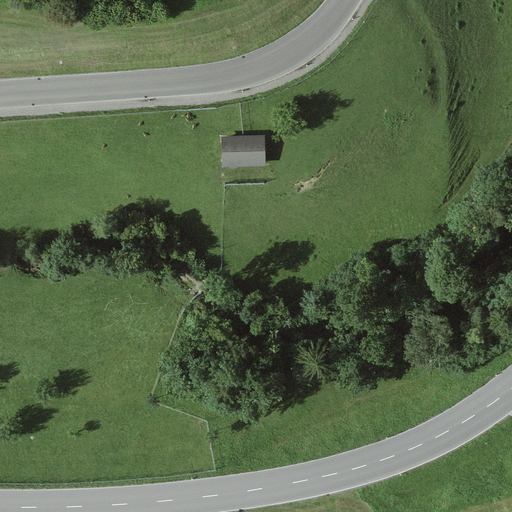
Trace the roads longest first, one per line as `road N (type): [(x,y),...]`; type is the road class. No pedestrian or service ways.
road 1 (tertiary): [(0,508),(161,501),(300,482),(415,447),(511,391)]
road 2 (tertiary): [(0,92),(245,71),(291,52),(342,0)]
